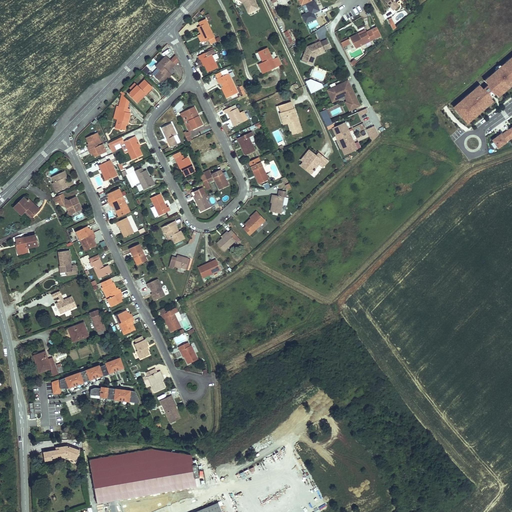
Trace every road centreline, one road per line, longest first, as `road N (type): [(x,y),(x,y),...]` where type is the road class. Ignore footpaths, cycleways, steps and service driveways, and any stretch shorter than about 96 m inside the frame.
road 1 (residential): [(60,137),(172,367)]
road 2 (residential): [(192,77),(153,117),(149,132),(198,225),(214,223),(245,186)]
road 3 (residential): [(166,29),(60,137)]
road 4 (residential): [(245,186),(192,77)]
